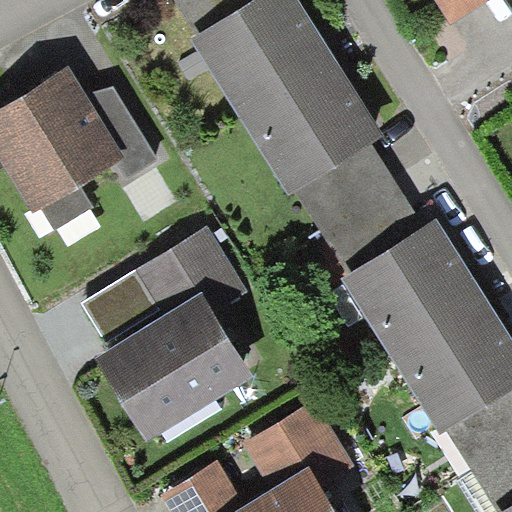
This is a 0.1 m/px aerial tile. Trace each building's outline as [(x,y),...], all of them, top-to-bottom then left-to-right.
[(178,0),(192,22),(228,0),(178,0)] [(228,0),(192,22),(238,100),(334,42),(314,10),(308,0),(228,0)] [(434,0),(452,27),(493,0),(434,0)] [(353,72),(334,42),(238,100),(288,181),(293,178),(369,131),(383,123),(353,72)] [(83,74),(70,51),(0,92),(0,145),(31,198),(39,194),(54,220),(94,197),(78,171),(114,150),(124,143),(89,84),(83,74)] [(115,77),(89,84),(124,143),(114,150),(127,170),(159,150),(115,77)] [(419,212),(369,131),(293,178),(341,259),(419,212)] [(341,259),(388,337),(484,278),(464,246),(437,201),(419,212),(341,259)] [(109,333),(97,340),(148,424),(256,359),(220,298),(247,282),(208,217),(137,260),(161,301),(109,333)] [(161,301),(137,260),(85,292),(109,333),(161,301)] [(511,324),(503,309),(484,278),(388,337),(437,417),(442,414),(511,372),(511,324)] [(511,487),(511,372),(442,414),(492,500),(511,487)] [(243,489),(206,511),(349,511),(326,473),(354,455),(314,392),(245,435),(269,473),(243,489)] [(206,511),(243,489),(218,451),(161,486),(177,511),(206,511)] [(511,511),(511,487),(492,500),(499,511),(511,511)]
